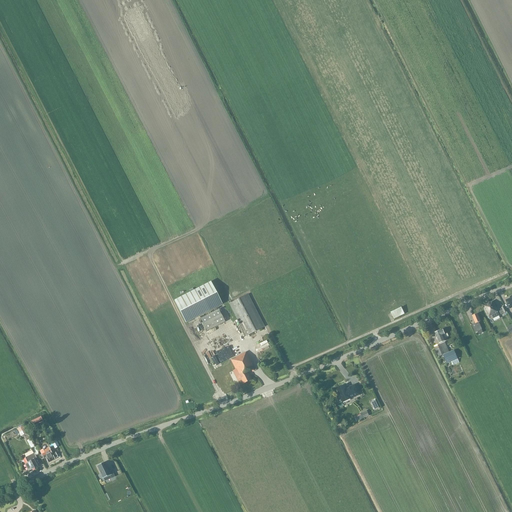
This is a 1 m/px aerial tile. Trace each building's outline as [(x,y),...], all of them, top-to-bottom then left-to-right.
[(174,300),(186,323),(222,304),(211,282),(174,300)] [(248,294),(229,304),(246,336),(264,327),(248,294)] [(483,306),(489,319),(493,317),(493,318),(499,315),(496,309),(497,309),(493,301),(483,306)] [(401,307),(391,312),(394,319),(404,314),(401,307)] [(201,318),(207,331),(225,322),(219,309),(201,318)] [(478,314),(472,316),(476,323),(472,325),(475,332),(482,329),(479,322),(481,322),(478,314)] [(443,329),(434,333),(438,341),(439,340),(441,343),(445,341),(444,339),(444,338),(443,335),(445,334),(443,329)] [(434,347),(439,357),(449,352),(445,342),(434,347)] [(447,364),(452,362),(458,359),(454,350),(443,355),(447,364)] [(231,360),(243,384),(251,380),(247,371),(254,368),(246,352),(231,360)] [(351,387),(352,387),(347,389),(346,385),(345,386),(344,386),(343,386),(342,386),(341,387),(339,388),(341,392),(340,393),(341,395),(339,395),(339,396),(339,397),(339,398),(339,399),(340,399),(341,400),(342,399),(344,402),(352,399),(351,397),(355,395),(356,397),(360,395),(356,385),(351,387)] [(23,426),(17,429),(21,436),(27,433),(23,426)] [(27,441),(34,453),(35,456),(39,454),(31,439),(27,441)] [(43,449),(40,451),(42,455),(40,456),(42,460),(44,459),(46,458),(48,462),(58,457),(56,453),(52,454),(49,448),(44,450),(43,449)] [(25,464),(28,471),(31,470),(38,467),(34,459),(36,458),(34,453),(25,458),(28,463),(25,464)] [(104,462),(97,466),(103,478),(110,475),(111,478),(115,477),(111,470),(108,471),(104,462)]
